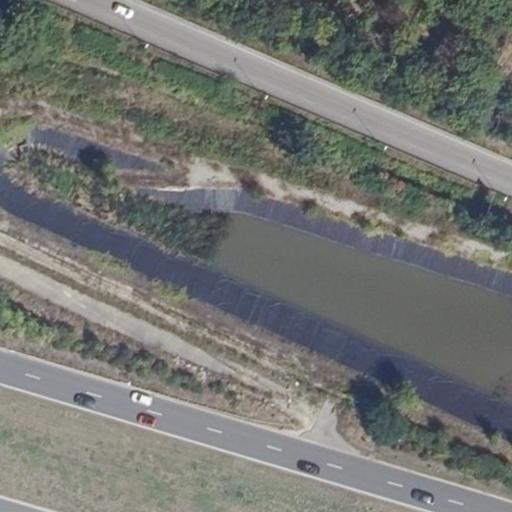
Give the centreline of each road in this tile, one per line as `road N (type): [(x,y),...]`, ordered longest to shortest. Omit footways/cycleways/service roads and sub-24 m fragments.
road 1 (primary): [(489,511),(0,364)]
road 2 (motorway): [(103,0),(511,174)]
road 3 (motorway): [(362,0),(511,69)]
